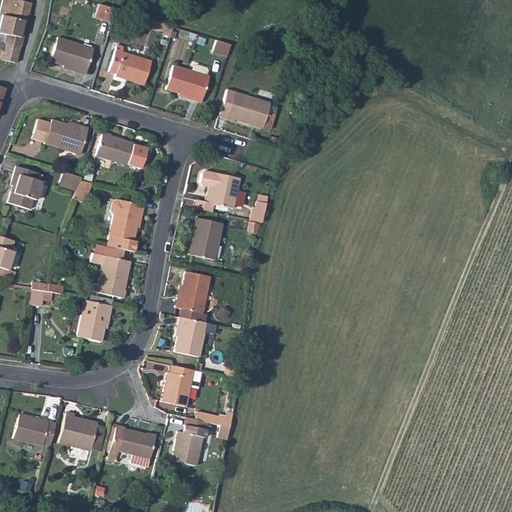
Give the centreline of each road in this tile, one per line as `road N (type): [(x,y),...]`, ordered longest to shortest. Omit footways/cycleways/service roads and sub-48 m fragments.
road 1 (track): [(369,511),(511,162)]
road 2 (residential): [(0,372),(70,381),(128,359),(147,318),(182,132)]
road 3 (residential): [(20,81),(182,132)]
